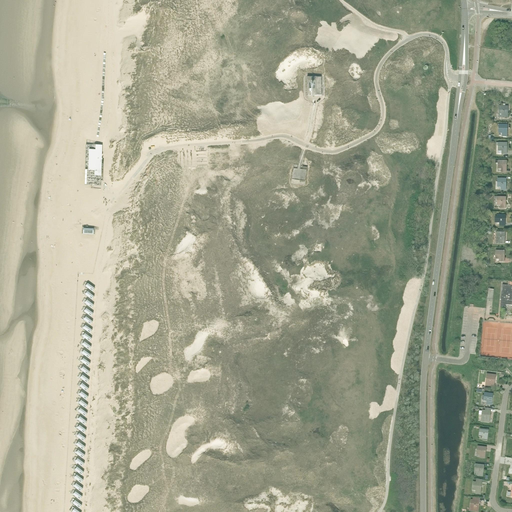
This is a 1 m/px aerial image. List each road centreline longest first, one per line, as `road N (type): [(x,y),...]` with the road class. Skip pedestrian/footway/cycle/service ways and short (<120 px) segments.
road 1 (tertiary): [(423,511),(425,352),(459,98)]
road 2 (residential): [(511,387),(503,402),(492,491),(502,511)]
